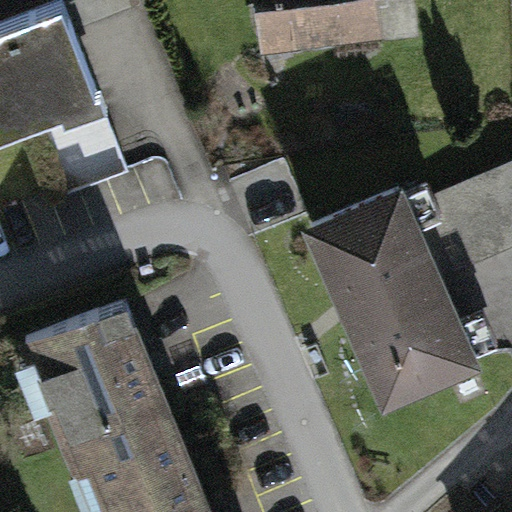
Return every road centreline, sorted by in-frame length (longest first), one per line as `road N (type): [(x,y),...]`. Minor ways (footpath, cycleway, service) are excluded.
road 1 (residential): [(341,511),(231,221),(135,204),(0,263)]
road 2 (residential): [(401,511),(511,409)]
